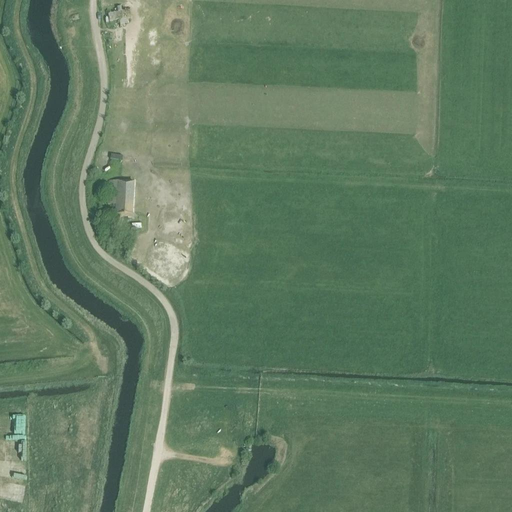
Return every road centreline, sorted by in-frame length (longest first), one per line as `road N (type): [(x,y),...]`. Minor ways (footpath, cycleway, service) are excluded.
road 1 (track): [(0,377),(100,362),(103,343),(40,280),(10,183),(33,92),(15,26),(20,0)]
road 2 (track): [(511,405),(167,385)]
